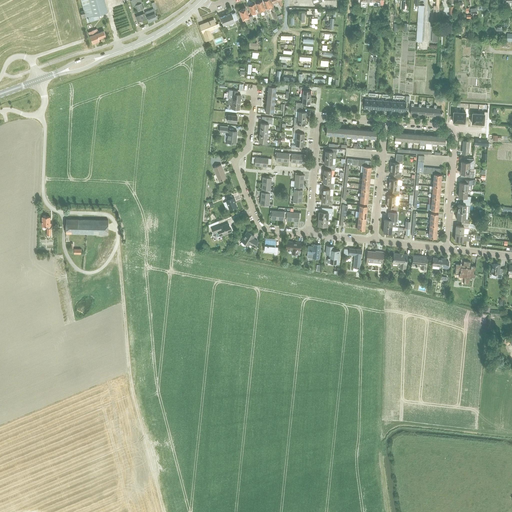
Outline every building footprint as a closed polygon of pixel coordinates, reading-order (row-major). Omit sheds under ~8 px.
[(108,12),(104,0),(81,0),(84,10),(81,11),(82,17),(86,16),(87,22),(99,18),(98,15),(108,12)] [(136,11),(144,8),(140,0),(131,0),(130,1),(133,6),(134,5),(136,11)] [(277,16),(275,11),(273,7),(270,0),(264,0),(263,0),(266,8),(270,7),(270,8),(271,8),(273,12),(272,13),(274,19),(278,18),(277,16)] [(269,18),(268,14),(266,9),(265,9),(262,1),(256,3),(259,11),(263,10),(267,19),(269,18)] [(258,18),(260,17),(258,12),(255,4),(249,6),(252,14),(256,12),(257,13),(256,14),(258,18)] [(248,23),(253,21),(253,20),(251,16),(249,17),(245,7),(239,10),(243,20),(246,18),(248,23)] [(151,10),(145,12),(146,15),(148,22),(157,18),(156,18),(158,17),(157,15),(155,15),(154,12),(156,11),(155,8),(151,10)] [(227,24),(238,19),(235,12),(232,14),(231,13),(220,17),(222,23),(226,22),(227,24)] [(144,13),(135,16),(138,23),(146,19),(144,13)] [(209,30),(217,27),(216,25),(216,24),(214,19),(200,25),(206,41),(212,38),(209,30)] [(92,31),(88,32),(92,43),(99,40),(99,39),(106,36),(104,30),(98,33),(97,29),(92,31)] [(299,87),(299,90),(303,90),(302,93),(299,93),(299,96),(302,97),(310,97),(310,91),(309,91),(309,88),(299,87)] [(228,98),(227,101),(240,102),(241,95),(237,95),(237,91),(231,91),(229,90),(228,98)] [(310,97),(302,97),(301,103),(295,102),(295,106),(302,106),(303,103),(309,104),(310,97)] [(240,102),(227,101),(227,104),(231,105),(231,109),(239,110),(240,102)] [(411,103),(410,114),(415,114),(415,116),(418,116),(418,115),(418,107),(413,106),(414,103),(411,103)] [(418,107),(418,115),(423,115),(423,116),(425,117),(425,115),(426,107),(421,107),(421,104),(419,104),(418,107)] [(426,107),(425,115),(430,116),(430,117),(433,117),(433,116),(434,108),(429,108),(429,104),(426,104),(426,107)] [(434,108),(433,116),(438,116),(438,118),(440,118),(440,116),(443,116),(443,112),(441,112),(441,109),(436,108),(437,105),(434,105),(434,108)] [(297,117),(305,118),(306,111),(302,111),(302,108),(295,108),(295,111),(298,111),(297,117)] [(459,112),(459,122),(465,123),(465,117),(468,117),(469,109),(466,109),(465,112),(459,112)] [(478,113),(477,124),(483,124),(484,118),(487,119),(487,112),(484,111),(484,114),(478,113)] [(305,118),(297,117),(297,118),(294,117),(293,127),(304,128),(304,125),(305,125),(305,118)] [(219,127),(219,132),(228,133),(227,143),(227,145),(231,146),(231,143),(235,144),(236,131),(227,130),(227,128),(219,127)] [(295,139),(303,139),(304,133),(303,133),(303,130),(293,129),(293,132),(296,132),(295,139)] [(266,142),(267,136),(259,135),(258,142),(262,142),(262,145),(269,146),(269,143),(266,142)] [(303,139),(295,139),(295,145),(291,145),(290,148),(299,149),(299,146),(303,146),(303,139)] [(324,157),(332,158),(336,158),(336,149),(325,148),(325,151),(324,157)] [(282,161),(282,153),(274,152),(274,158),(275,158),(275,161),(282,161)] [(290,154),(282,153),(282,161),(288,162),(288,159),(289,159),(290,154)] [(297,154),(290,154),(289,159),(291,159),(290,162),(297,163),(297,154)] [(297,154),(297,163),(303,163),(303,160),(305,161),(305,155),(297,154)] [(261,166),(261,157),(252,157),(251,162),(255,163),(254,166),(261,166)] [(271,158),(261,157),(261,166),(267,167),(267,164),(270,164),(271,158)] [(332,158),(324,157),(324,164),(325,164),(325,166),(335,167),(335,164),(332,164),(332,158)] [(461,161),(461,167),(469,168),(473,168),(474,159),(471,159),(464,158),(464,162),(461,161)] [(402,160),(395,160),(395,163),(391,162),(390,168),(399,168),(399,163),(402,163),(402,160)] [(218,181),(226,178),(220,164),(213,167),(218,181)] [(323,169),(323,176),(331,177),(331,170),(335,170),(335,167),(325,166),(325,170),(323,169)] [(474,177),(474,172),(469,171),(469,168),(461,167),(460,173),(461,173),(460,176),(474,177)] [(390,168),(390,173),(394,173),(394,176),(401,177),(401,172),(401,169),(399,168),(390,168)] [(295,173),(295,180),(303,181),(304,175),(301,175),(301,173),(295,173)] [(263,177),(262,183),(270,184),(271,176),(265,176),(265,177),(263,177)] [(323,176),(322,182),(323,182),(323,185),(326,185),(333,186),(334,183),(330,183),(331,177),(323,176)] [(389,179),(388,184),(397,185),(400,185),(400,180),(401,177),(394,176),(393,179),(389,179)] [(460,182),(459,190),(467,190),(468,184),(472,184),(472,179),(465,179),(465,182),(460,182)] [(270,184),(262,183),(261,189),(264,190),(264,191),(270,191),(270,184)] [(397,185),(388,184),(388,189),(392,190),(392,193),(399,193),(399,190),(397,190),(397,185)] [(322,188),(322,195),(329,195),(330,189),(333,189),(333,186),(326,185),(323,185),(323,188),(322,188)] [(300,188),(294,188),(293,195),(302,196),(302,190),(300,190),(300,188)] [(467,190),(459,190),(458,197),(463,197),(463,201),(470,202),(471,196),(467,196),(467,190)] [(270,191),(264,191),(264,192),(261,192),(261,198),(269,199),(270,191)] [(399,193),(392,193),(392,195),(387,195),(387,200),(395,201),(396,196),(399,196),(399,193)] [(229,209),(236,206),(234,201),(235,200),(233,197),(233,198),(231,195),(225,197),(226,200),(229,209)] [(302,196),(293,195),(293,203),(299,204),(299,202),(301,202),(302,196)] [(322,201),(322,204),(332,205),(332,202),(331,202),(332,195),(329,195),(322,195),(321,201),(322,201)] [(269,199),(261,198),(260,204),(263,205),(263,206),(268,207),(269,199)] [(387,200),(386,206),(391,206),(390,209),(397,210),(398,205),(398,202),(395,201),(387,200)] [(458,204),(457,212),(465,212),(466,206),(470,206),(470,202),(463,201),(463,205),(458,204)] [(319,211),(318,218),(328,219),(332,219),(333,208),(322,207),(321,212),(319,211)] [(385,219),(384,226),(392,226),(395,227),(396,227),(396,220),(397,213),(388,212),(387,219),(385,219)] [(457,212),(456,218),(462,219),(461,223),(462,223),(469,224),(469,219),(467,219),(467,217),(468,213),(465,212),(457,212)] [(50,235),(51,223),(49,223),(50,216),(42,216),(42,226),(47,226),(46,235),(50,235)] [(328,219),(318,218),(317,225),(327,226),(328,219)] [(108,234),(108,220),(66,219),(66,233),(108,234)] [(211,226),(214,233),(218,232),(220,236),(231,231),(228,223),(220,227),(219,223),(211,226)] [(456,226),(455,233),(463,234),(467,234),(468,234),(468,227),(474,228),(475,224),(469,224),(462,223),(461,226),(456,226)] [(244,237),(241,241),(248,245),(249,244),(254,247),(258,241),(252,238),(254,236),(247,232),(246,234),(245,234),(244,236),(244,237)] [(455,233),(455,240),(463,241),(463,240),(467,240),(471,241),(471,235),(468,234),(467,234),(463,234),(455,233)] [(265,239),(264,250),(274,251),(274,253),(277,254),(278,247),(275,247),(275,240),(265,239)] [(299,254),(300,243),(286,241),(286,248),(292,249),(292,254),(297,254),(299,254)] [(307,257),(312,258),(319,258),(320,245),(316,244),(315,247),(308,246),(307,257)] [(338,263),(339,251),(332,250),(333,246),(327,246),(326,254),(328,254),(328,262),(338,263)] [(349,248),(348,254),(354,255),(353,267),(353,270),(354,270),(356,271),(357,270),(357,268),(358,268),(359,268),(361,249),(349,248)] [(382,263),(383,252),(375,251),(375,252),(367,251),(366,261),(382,263)] [(406,264),(407,254),(393,253),(392,263),(400,264),(400,268),(405,268),(406,264)] [(425,269),(427,257),(413,255),(412,265),(421,266),(421,268),(425,269)] [(441,259),(433,258),(432,266),(432,268),(439,269),(439,266),(444,267),(444,268),(448,269),(448,267),(449,261),(445,261),(446,259),(441,258),(441,259)] [(460,263),(459,263),(459,264),(455,264),(454,274),(459,274),(459,277),(464,277),(463,284),(468,285),(469,280),(470,280),(471,280),(472,280),(472,279),(471,278),(469,278),(469,277),(474,277),(475,266),(469,265),(470,261),(463,261),(463,265),(461,265),(461,264),(461,263),(460,263)] [(502,278),(503,270),(500,270),(500,264),(491,263),(491,267),(492,267),(491,273),(497,274),(496,277),(502,278)]
